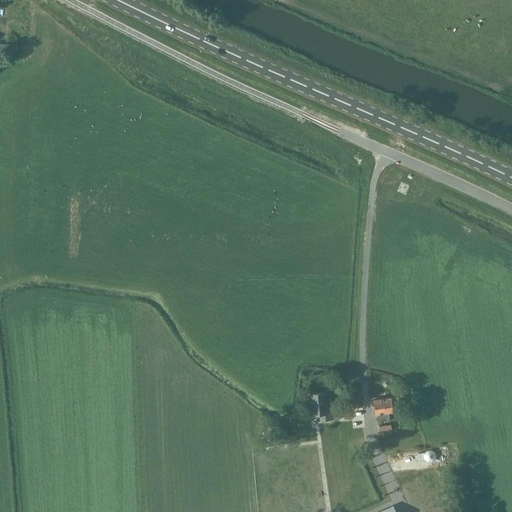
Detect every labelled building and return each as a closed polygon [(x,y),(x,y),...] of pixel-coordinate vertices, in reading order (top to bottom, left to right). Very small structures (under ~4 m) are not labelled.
[(13,52),(17,52),(17,44),(0,43),(0,51),(8,52),(13,52)] [(310,392),(312,414),(319,413),(320,419),(332,419),(332,405),(325,405),(324,391),(310,392)] [(373,400),(374,406),(375,414),(376,414),(377,421),(381,421),(389,420),(388,412),(392,412),(391,407),(398,406),(397,397),(373,400)] [(415,432),(407,434),(409,443),(417,442),(415,432)] [(302,446),(269,460),(284,495),(307,485),(304,478),(314,473),(302,446)] [(443,472),(446,472),(446,465),(433,465),(433,490),(444,490),(443,472)] [(454,511),(447,492),(405,507),(407,511),(454,511)] [(353,511),(346,495),(307,511),(353,511)]
